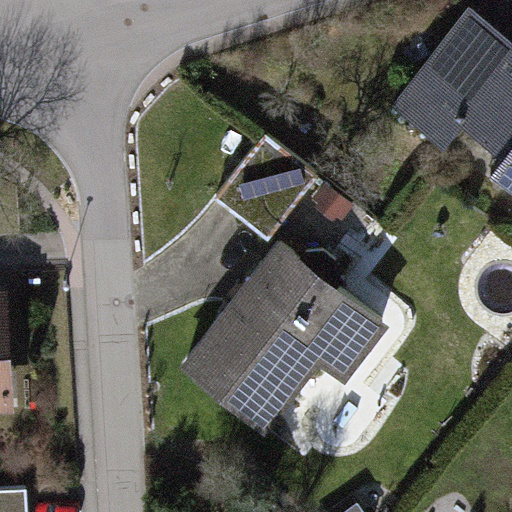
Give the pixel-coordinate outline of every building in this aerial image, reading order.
[(511,37),(471,7),(400,103),(511,184),(511,37)] [(327,169),(277,131),(229,193),(279,232),(327,169)] [(389,324),(278,243),(191,361),(277,425),(332,351),(356,369),(389,324)] [(25,286),(0,285),(0,400),(26,400),(25,286)] [(37,511),(38,484),(0,484),(0,511),(37,511)]
